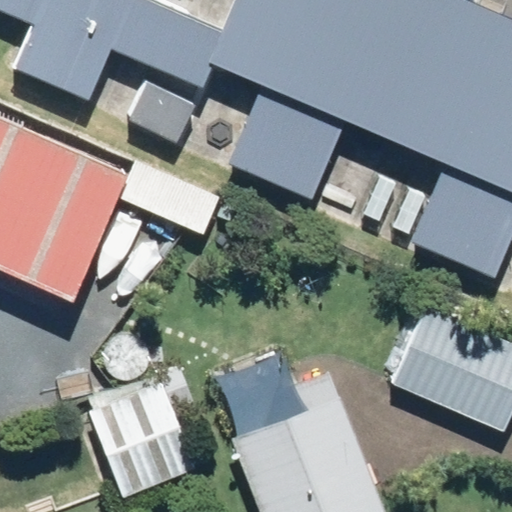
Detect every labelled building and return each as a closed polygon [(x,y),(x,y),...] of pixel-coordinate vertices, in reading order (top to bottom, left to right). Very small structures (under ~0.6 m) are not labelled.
[(0,0),(0,19),(1,20),(0,23),(0,72),(67,101),(92,44),(159,74),(183,19),(141,0),(0,0)] [(511,33),(437,0),(197,0),(171,57),(235,85),(204,153),(294,193),(324,126),(419,169),(388,237),(482,280),(511,214),(511,33)] [(129,166),(0,109),(0,269),(69,300),(129,166)] [(136,156),(129,169),(135,172),(125,195),(208,233),(224,196),(136,156)] [(511,340),(429,305),(396,381),(508,430),(511,419),(511,340)] [(91,407),(126,495),(198,467),(175,409),(197,400),(182,364),(159,373),(161,379),(91,407)] [(387,511),(341,394),(236,436),(266,511),(387,511)]
